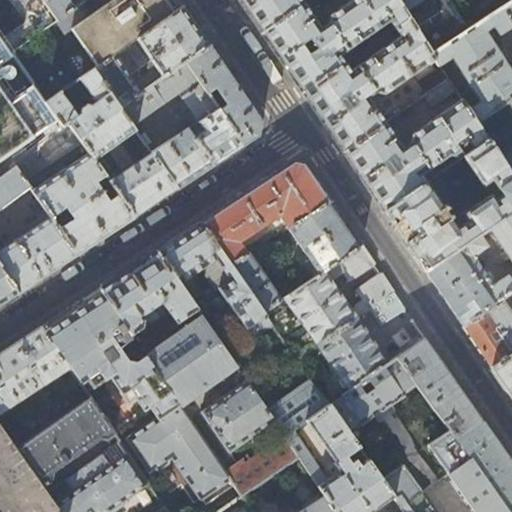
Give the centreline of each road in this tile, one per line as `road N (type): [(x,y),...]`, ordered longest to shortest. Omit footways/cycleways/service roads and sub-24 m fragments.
road 1 (residential): [(511,433),(299,130)]
road 2 (residential): [(0,328),(299,130)]
road 3 (residential): [(299,130),(210,0)]
